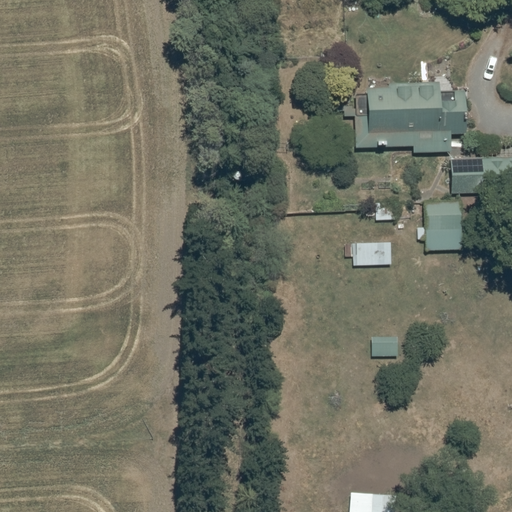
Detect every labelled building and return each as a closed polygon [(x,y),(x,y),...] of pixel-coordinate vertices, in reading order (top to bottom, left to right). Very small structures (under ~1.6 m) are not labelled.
[(440,90),(440,83),(388,84),(388,87),(354,88),(356,147),(414,145),(414,152),(450,151),(450,132),(468,132),(467,90),(440,90)] [(511,193),(511,155),(450,156),(450,194),(511,193)] [(418,227),(418,240),(426,240),(426,252),(459,252),(460,201),(427,201),(426,227),(418,227)] [(396,202),(375,202),(376,220),(396,220),(396,202)] [(392,242),(345,242),(345,256),(354,256),(354,264),(392,264),(392,242)] [(398,356),(398,336),(374,336),(373,355),(398,356)] [(396,511),(398,495),(353,492),(351,511),(396,511)]
